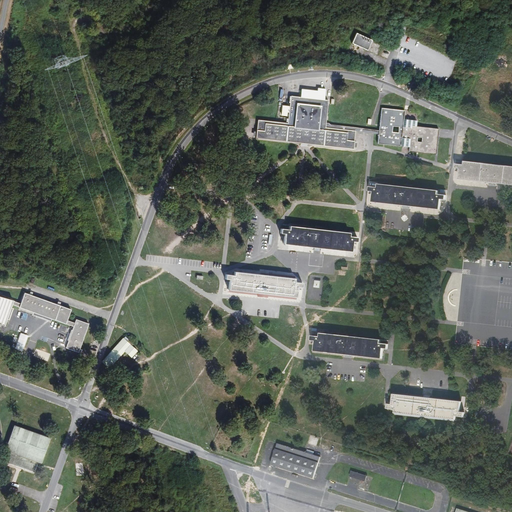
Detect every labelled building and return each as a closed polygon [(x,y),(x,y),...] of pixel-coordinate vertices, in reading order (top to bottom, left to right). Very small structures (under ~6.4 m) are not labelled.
[(356,33),(352,43),(368,50),(372,40),(356,33)] [(506,66),(508,65),(509,62),(509,59),(508,57),(506,55),(503,54),(501,55),(498,56),(497,59),(497,62),(498,64),(500,66),(503,67),(506,66)] [(288,123),(258,120),(256,138),(304,143),(354,149),(356,131),(325,127),(328,100),(324,100),(317,99),(291,96),(288,123)] [(404,111),(381,108),(378,145),(401,147),(404,111)] [(404,119),(401,147),(409,147),(409,152),(436,154),(438,133),(438,129),(417,127),(417,121),(404,119)] [(326,124),(325,127),(372,133),(379,133),(379,130),(372,129),(326,124)] [(460,170),(459,179),(511,185),(511,166),(465,162),(464,165),(457,164),(456,169),(460,170)] [(374,193),(373,203),(442,210),(443,201),(447,202),(447,196),(440,195),(440,192),(379,185),(378,188),(371,188),(370,192),(374,193)] [(284,235),(283,244),(353,252),(354,243),(357,244),(358,238),(350,237),(351,233),(289,227),(289,230),(281,229),(281,234),(284,235)] [(229,281),(228,290),(298,298),(299,289),(302,290),(303,284),(295,283),(296,280),(234,273),(234,276),(226,275),(226,280),(229,281)] [(11,305),(73,327),(75,323),(67,320),(71,309),(60,305),(61,303),(58,301),(57,304),(32,296),(33,293),(30,292),(29,295),(23,293),(20,304),(12,301),(11,305)] [(0,325),(3,327),(12,301),(0,297),(0,325)] [(88,325),(76,320),(73,327),(65,349),(78,353),(88,325)] [(315,342),(314,351),(384,359),(385,350),(388,351),(389,345),(381,344),(382,340),(320,334),(320,337),(312,336),(312,341),(315,342)] [(124,339),(101,362),(109,369),(125,353),(131,346),(124,339)] [(131,346),(125,353),(131,358),(137,351),(131,346)] [(462,413),(463,403),(394,396),(393,405),(389,404),(388,410),(396,411),(396,414),(457,421),(457,417),(465,418),(466,413),(462,413)] [(1,461),(38,474),(50,439),(13,427),(1,461)] [(277,444),(276,450),(320,463),(321,457),(277,444)] [(271,467),(315,480),(320,463),(276,450),(271,467)] [(368,476),(352,471),(350,477),(366,482),(368,476)]
